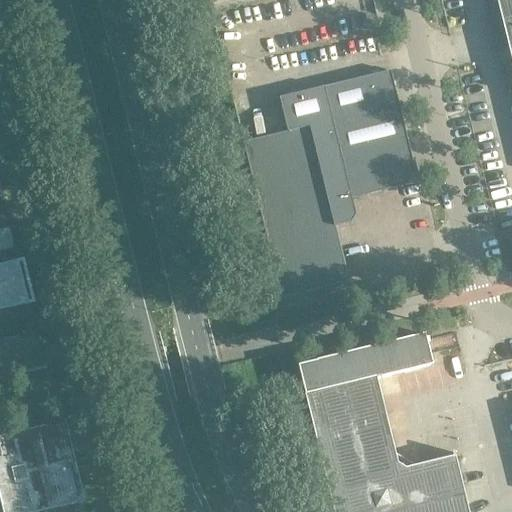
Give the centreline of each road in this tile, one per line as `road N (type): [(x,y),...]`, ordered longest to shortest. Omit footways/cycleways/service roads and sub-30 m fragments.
road 1 (secondary): [(255,511),(205,386),(109,0)]
road 2 (secondary): [(57,0),(178,468),(199,511)]
road 3 (residential): [(408,0),(475,294)]
